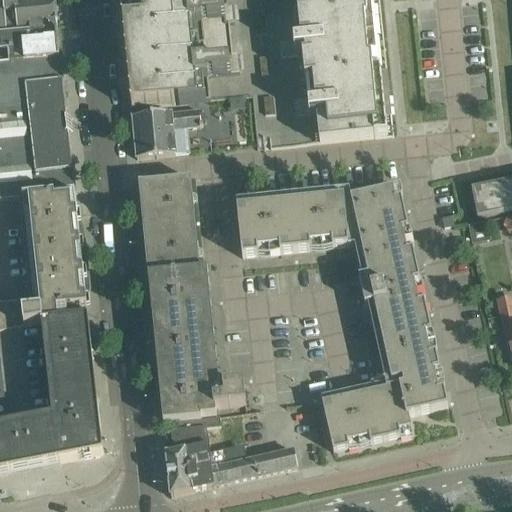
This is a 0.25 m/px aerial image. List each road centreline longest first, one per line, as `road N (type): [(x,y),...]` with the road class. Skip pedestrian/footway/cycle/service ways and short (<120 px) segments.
road 1 (residential): [(474,454),(415,147),(106,177)]
road 2 (residential): [(140,511),(106,177)]
road 3 (residential): [(106,177),(87,0)]
road 4 (secondary): [(476,471),(323,511)]
